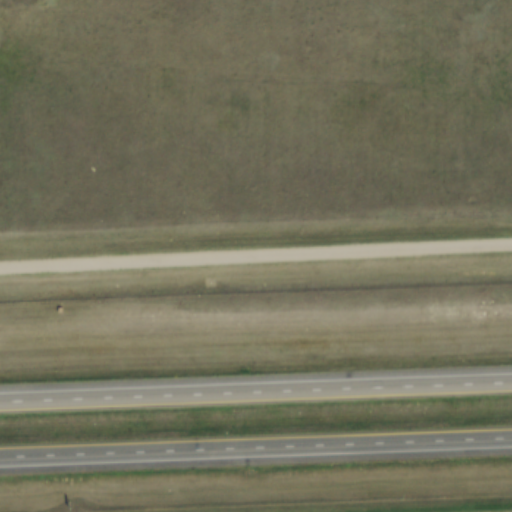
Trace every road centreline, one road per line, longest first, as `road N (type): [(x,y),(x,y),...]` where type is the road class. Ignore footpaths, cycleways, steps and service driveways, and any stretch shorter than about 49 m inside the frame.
road 1 (motorway): [(0,461),(511,439)]
road 2 (residential): [(511,248),(0,269)]
road 3 (motorway): [(511,386),(0,403)]
